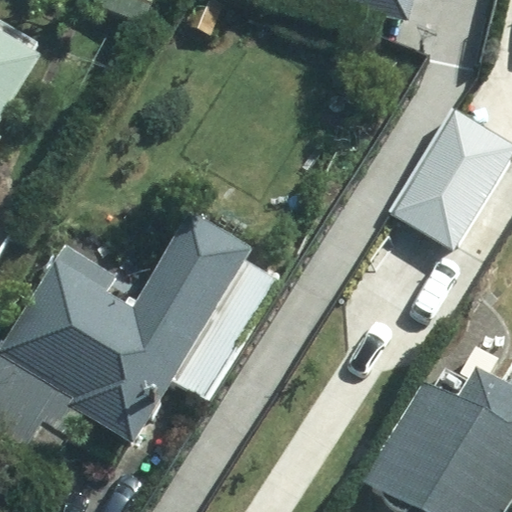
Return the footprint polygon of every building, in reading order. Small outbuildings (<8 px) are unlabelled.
[(415,0),(313,0),(312,7),(406,33),(415,0)] [(0,160),(61,58),(0,21),(0,160)] [(511,171),(511,161),(447,120),(383,221),(453,265),(511,171)] [(131,329),(50,279),(0,359),(0,456),(44,484),(78,430),(127,460),(242,277),(186,242),(131,329)] [(375,511),(511,511),(511,389),(495,414),(469,396),(449,426),(415,403),(352,496),(375,511)]
